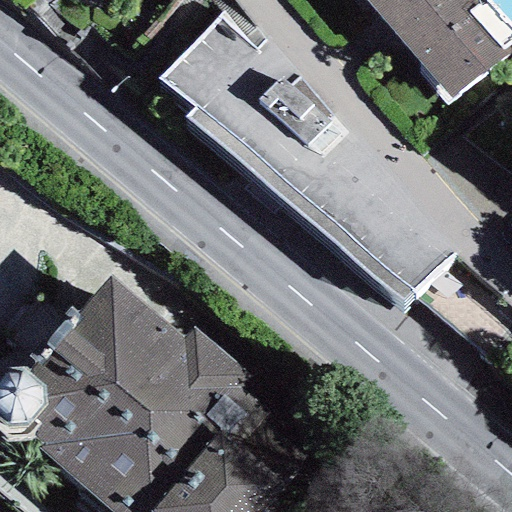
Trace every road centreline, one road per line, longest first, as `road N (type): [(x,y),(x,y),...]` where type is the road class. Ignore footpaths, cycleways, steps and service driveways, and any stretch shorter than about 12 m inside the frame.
road 1 (secondary): [(0,41),(187,197),(279,289),(511,470)]
road 2 (residential): [(264,0),(511,283)]
